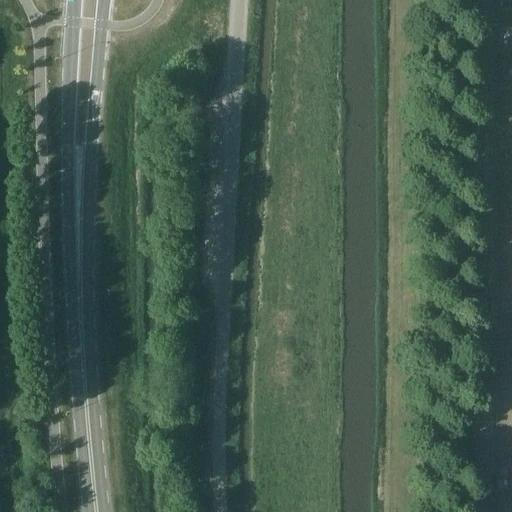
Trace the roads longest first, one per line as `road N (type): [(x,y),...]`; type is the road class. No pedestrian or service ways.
road 1 (unclassified): [(222,511),(224,295),(241,0)]
road 2 (primary): [(99,511),(86,414),(77,183)]
road 3 (primary): [(77,183),(92,138),(102,0)]
road 4 (primary): [(71,0),(68,133),(77,183)]
